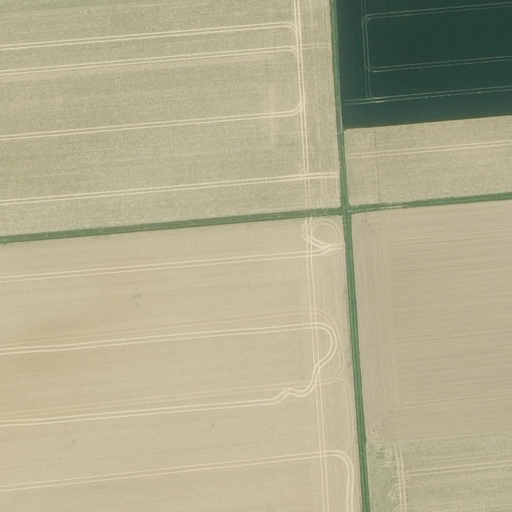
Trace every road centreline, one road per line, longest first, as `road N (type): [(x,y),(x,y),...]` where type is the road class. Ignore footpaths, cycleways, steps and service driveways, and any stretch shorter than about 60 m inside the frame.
road 1 (track): [(332,0),(346,210),(0,239)]
road 2 (track): [(366,511),(346,210),(511,196)]
